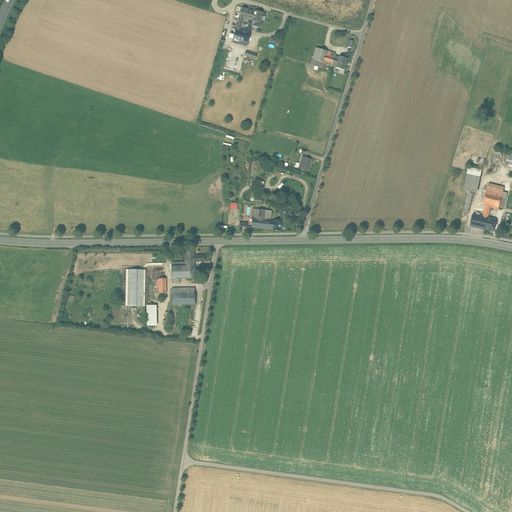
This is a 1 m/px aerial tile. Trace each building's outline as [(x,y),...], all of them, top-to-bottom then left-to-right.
[(239,17),(244,18),(250,20),(252,21),(255,11),(242,7),(239,17)] [(263,13),(255,11),(252,21),(260,23),(263,13)] [(244,18),(239,17),(235,30),(250,34),(251,30),(245,28),(241,27),(242,24),(244,18)] [(250,34),(235,30),(233,39),(244,42),(247,43),(250,34)] [(327,51),(316,48),(312,59),(323,63),(325,56),(327,51)] [(334,58),(325,56),(323,63),(336,67),(337,62),(333,61),(334,58)] [(348,59),(339,56),(337,62),(336,67),(336,68),(344,70),(348,59)] [(311,160),(302,157),(299,169),(308,172),(311,160)] [(264,163),(256,162),(255,161),(253,161),(252,162),(251,175),(252,176),(254,177),(255,176),(262,176),(263,173),(264,166),(264,163)] [(467,171),(463,190),(468,191),(474,192),(477,193),(481,174),(467,171)] [(508,193),(487,188),(483,203),(491,205),(503,209),(508,193)] [(474,192),(468,191),(463,212),(469,213),(474,192)] [(263,194),(255,194),(254,202),(262,203),(263,194)] [(260,228),(263,210),(253,209),(251,227),(260,228)] [(263,210),(260,228),(270,229),(271,220),(272,211),(263,210)] [(483,217),(473,215),(470,226),(485,229),(487,218),(483,217)] [(488,218),(487,218),(485,229),(493,231),(495,220),(488,218)] [(282,220),(274,220),(271,220),(270,229),(273,230),(281,231),(281,230),(285,230),(286,229),(286,226),(285,225),(281,224),(282,220)] [(194,249),(185,250),(185,260),(185,262),(185,265),(194,265),(194,262),(194,255),(194,249)] [(194,265),(185,265),(185,262),(171,262),(172,283),(180,283),(180,278),(187,278),(189,278),(191,278),(195,278),(194,265)] [(143,271),(129,270),(128,305),(142,306),(143,271)] [(188,288),(184,288),(172,288),(172,305),(195,304),(195,288),(188,288)]
